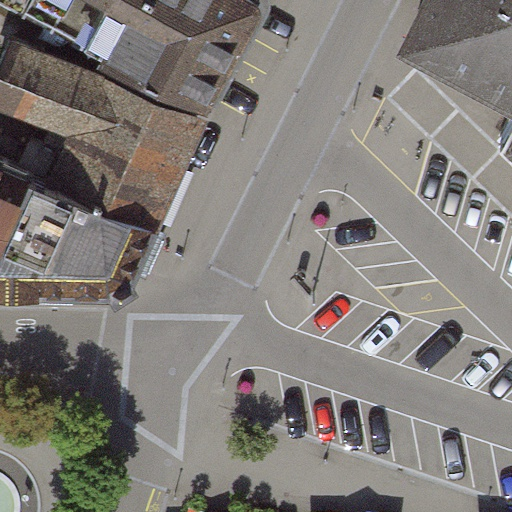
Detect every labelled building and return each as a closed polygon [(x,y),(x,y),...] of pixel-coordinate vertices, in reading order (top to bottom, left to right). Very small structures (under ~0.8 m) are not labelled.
[(77,0),(119,23),(132,0),(77,0)] [(206,104),(264,0),(132,0),(119,23),(99,59),(206,104)] [(511,0),(416,0),(390,53),(509,113),(511,110),(511,0)] [(156,213),(198,109),(12,34),(0,64),(0,102),(61,127),(47,165),(156,213)] [(511,161),(511,110),(509,113),(491,141),(511,161)] [(0,144),(0,194),(18,152),(0,144)] [(129,274),(156,213),(47,165),(18,152),(0,194),(0,277),(113,282),(129,274)]
